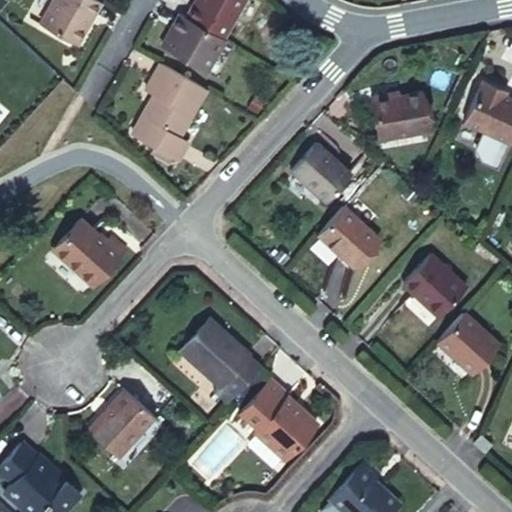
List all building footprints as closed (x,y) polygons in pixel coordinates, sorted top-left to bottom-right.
[(74,49),(98,6),(87,0),(53,0),(38,28),(74,49)] [(198,0),(184,23),(217,43),(241,0),(240,0),(198,0)] [(184,23),(178,20),(169,36),(171,38),(162,55),(200,77),(219,44),(217,43),(184,23)] [(171,38),(169,36),(159,53),(162,55),(171,38)] [(203,94),(158,67),(144,93),(152,98),(139,119),(176,141),(203,94)] [(482,76),(461,122),(483,132),(510,143),(511,138),(511,95),(506,92),(508,87),(482,76)] [(370,92),(378,139),(430,131),(423,87),(400,91),(393,93),(392,88),(370,92)] [(510,143),(483,132),(474,151),(478,162),(498,170),(510,143)] [(318,139),(288,171),(324,205),(354,172),(318,139)] [(345,207),(319,237),(355,268),(382,238),(345,207)] [(81,215),(50,249),(93,287),(128,248),(111,233),(108,237),(101,231),(99,232),(81,215)] [(432,249),(401,283),(438,316),(469,283),(432,249)] [(213,391),(228,405),(265,365),(252,354),(254,352),(210,312),(177,349),(217,386),(213,391)] [(503,344),(466,312),(437,344),(475,377),(503,344)] [(271,375),(237,412),(256,429),(252,433),(285,461),(321,420),(290,393),(291,392),(271,375)] [(125,389),(89,430),(120,456),(155,414),(125,389)] [(24,443),(0,469),(0,470),(13,483),(5,492),(26,511),(39,511),(40,511),(41,511),(44,511),(49,506),(50,505),(57,511),(70,511),(84,498),(24,443)] [(384,472),(366,457),(329,498),(343,511),(395,511),(405,501),(378,477),(384,472)] [(0,511),(12,511),(0,500),(0,511)]
